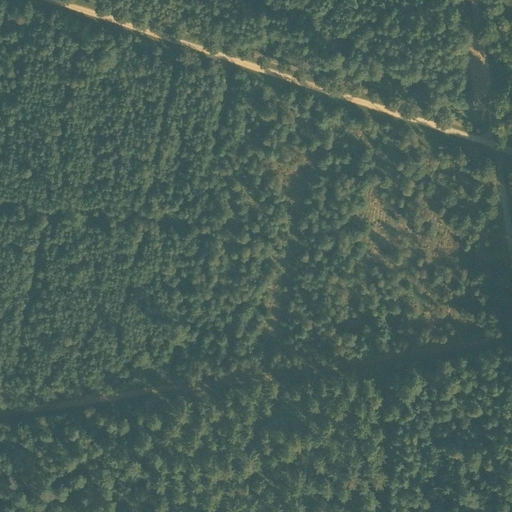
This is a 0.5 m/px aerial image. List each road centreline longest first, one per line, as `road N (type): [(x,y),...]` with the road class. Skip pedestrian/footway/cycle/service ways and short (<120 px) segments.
road 1 (track): [(0,413),(511,341)]
road 2 (track): [(493,141),(64,0)]
road 3 (track): [(493,141),(472,0)]
road 4 (track): [(147,511),(172,389)]
road 5 (track): [(511,261),(493,141)]
